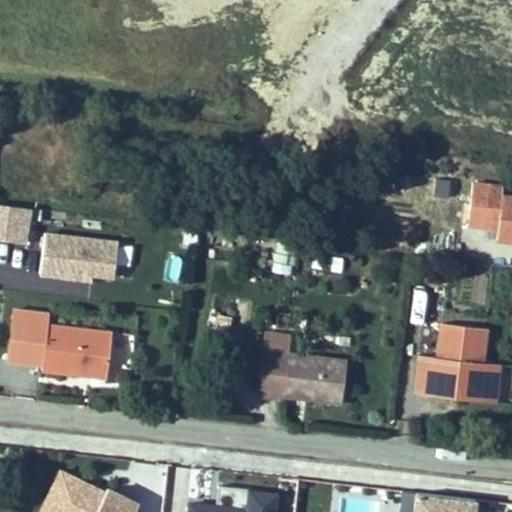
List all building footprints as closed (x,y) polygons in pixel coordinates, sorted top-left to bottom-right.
[(493,234),(511,237),(511,194),(502,193),(503,184),(489,182),(481,223),(495,226),(493,234)] [(0,236),(25,241),(31,203),(0,198),(0,236)] [(44,225),(37,270),(111,282),(118,237),(44,225)] [(128,276),(132,243),(119,241),(114,274),(128,276)] [(170,253),(162,276),(175,280),(182,257),(170,253)] [(7,302),(7,307),(42,312),(42,307),(7,302)] [(101,360),(105,325),(41,317),(42,312),(7,307),(1,352),(36,356),(35,361),(76,367),(77,362),(100,365),(101,360)] [(412,356),(480,366),(480,360),(476,360),(480,325),(437,320),(432,352),(412,350),(412,356)] [(130,328),(105,325),(101,360),(126,363),(130,328)] [(343,356),(258,344),(252,388),(336,401),(343,356)] [(406,388),(425,391),(427,380),(453,383),(452,395),(475,398),(480,366),(412,356),(406,388)] [(493,368),(494,362),(480,360),(480,366),(493,368)] [(493,368),(480,366),(475,398),(489,400),(493,368)] [(453,383),(427,380),(425,391),(452,395),(453,383)] [(104,487),(103,490),(101,494),(88,487),(89,485),(58,469),(46,492),(57,498),(58,511),(130,511),(136,503),(104,487)] [(101,494),(103,490),(90,484),(89,485),(88,487),(101,494)] [(58,511),(57,498),(46,492),(36,511),(37,511),(58,511)] [(472,511),(474,499),(416,492),(413,511),(472,511)]
